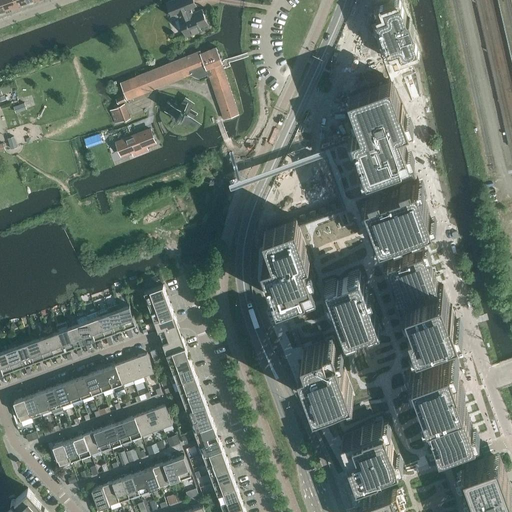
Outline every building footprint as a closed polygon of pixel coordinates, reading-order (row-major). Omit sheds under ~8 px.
[(15,0),(3,0),(6,9),(12,7),(13,9),(18,7),(15,0)] [(193,0),(170,0),(167,2),(172,14),(174,13),(177,19),(175,19),(179,28),(183,26),(186,34),(200,29),(200,26),(208,23),(202,9),(194,12),(191,6),(196,5),(193,0)] [(402,0),(399,0),(373,10),(393,65),(407,60),(417,56),(423,54),(411,23),(402,0)] [(121,82),(127,97),(159,84),(158,82),(166,79),(167,81),(183,74),(182,73),(190,70),(190,72),(201,77),(211,73),(215,85),(216,85),(219,93),(217,93),(223,110),(226,118),(239,113),(236,105),(222,62),(223,61),(217,46),(201,52),(200,50),(121,82)] [(370,90),(354,96),(357,104),(367,131),(358,135),(372,174),(412,160),(401,131),(414,127),(396,80),(370,90)] [(10,83),(1,86),(3,93),(12,90),(10,83)] [(126,100),(124,94),(116,97),(119,103),(126,100)] [(184,102),(186,103),(185,98),(174,100),(175,106),(172,106),(174,120),(178,119),(180,129),(183,129),(182,123),(187,122),(188,127),(190,126),(189,123),(193,123),(191,114),(198,113),(196,103),(189,105),(191,108),(191,113),(189,117),(185,120),(180,120),(176,118),(174,114),(173,109),(176,105),(179,102),(184,102)] [(14,106),(16,112),(26,108),(24,102),(14,106)] [(125,103),(116,106),(116,107),(110,109),(115,120),(116,123),(121,121),(122,121),(131,118),(125,103)] [(151,128),(117,142),(122,154),(131,150),(133,155),(149,149),(147,144),(155,141),(151,128)] [(101,131),(85,137),(89,147),(105,141),(101,131)] [(372,174),(358,135),(319,148),(321,152),(326,167),(327,169),(340,206),(366,196),(419,177),(412,160),(372,174)] [(14,136),(8,138),(11,148),(17,146),(14,137),(14,136)] [(419,177),(366,196),(382,239),(423,224),(434,219),(419,177)] [(340,206),(329,209),(339,235),(349,232),(340,206)] [(329,209),(319,213),(328,239),(339,235),(329,209)] [(319,213),(308,217),(318,243),(328,239),(319,213)] [(308,217),(298,221),(308,247),(318,243),(308,217)] [(276,258),(266,262),(282,305),(320,291),(309,259),(312,258),(308,247),(298,221),(267,232),(270,240),(276,258)] [(336,244),(320,249),(326,266),(339,262),(340,267),(346,265),(345,262),(348,261),(347,257),(350,256),(345,241),(336,244)] [(430,245),(389,259),(419,342),(449,331),(453,330),(460,327),(430,245)] [(363,273),(330,285),(349,336),(382,324),(363,273)] [(151,280),(150,278),(143,280),(146,288),(159,283),(157,277),(151,280)] [(144,290),(148,300),(167,293),(164,283),(144,290)] [(148,300),(152,310),(171,303),(167,293),(148,300)] [(152,310),(155,319),(174,312),(171,303),(152,310)] [(118,304),(108,308),(116,331),(126,327),(119,308),(118,304)] [(130,304),(119,308),(126,327),(130,337),(134,335),(130,326),(137,323),(130,304)] [(97,312),(106,335),(109,344),(113,343),(110,333),(116,331),(108,308),(97,312)] [(97,312),(87,315),(96,338),(106,335),(97,312)] [(174,312),(155,319),(159,330),(178,323),(174,312)] [(79,323),(86,342),(87,347),(91,345),(90,341),(96,338),(87,315),(77,319),(79,323)] [(79,323),(68,327),(75,346),(86,342),(79,323)] [(68,327),(58,330),(65,349),(75,346),(68,327)] [(58,330),(48,334),(55,353),(65,349),(58,330)] [(48,334),(38,338),(45,357),(55,353),(48,334)] [(163,342),(167,352),(186,345),(182,335),(163,342)] [(38,338),(28,342),(35,361),(45,357),(38,338)] [(28,342),(18,345),(24,364),(35,361),(28,342)] [(311,364),(304,366),(320,409),(323,408),(343,400),(346,399),(357,395),(350,374),(342,352),(339,344),(308,356),(311,364)] [(458,344),(409,362),(411,366),(443,456),(476,444),(479,443),(484,441),(465,388),(473,386),(458,344)] [(18,345),(7,349),(14,368),(24,364),(18,345)] [(167,352),(170,361),(189,354),(186,345),(167,352)] [(7,349),(0,351),(0,360),(4,372),(14,368),(7,349)] [(147,352),(137,356),(144,375),(154,371),(147,352)] [(170,361),(174,371),(193,364),(189,354),(170,361)] [(137,356),(126,359),(133,378),(144,375),(137,356)] [(126,359),(116,363),(123,382),(133,378),(126,359)] [(116,363),(106,367),(113,386),(123,382),(116,363)] [(175,382),(177,380),(196,374),(193,364),(174,371),(171,372),(175,382)] [(106,367),(96,370),(103,389),(113,386),(106,367)] [(96,370),(86,374),(93,393),(103,389),(96,370)] [(86,374),(75,378),(82,397),(93,393),(86,374)] [(177,380),(181,390),(200,383),(196,374),(177,380)] [(75,378),(65,382),(72,401),(82,397),(75,378)] [(65,382),(55,385),(62,404),(72,401),(65,382)] [(181,390),(184,400),(203,393),(200,383),(181,390)] [(45,389),(52,408),(54,412),(64,408),(62,404),(55,385),(45,389)] [(45,389),(35,393),(42,412),(52,408),(45,389)] [(35,393),(25,396),(32,415),(42,412),(35,393)] [(184,400),(188,409),(207,402),(203,393),(184,400)] [(32,415),(25,396),(14,400),(21,419),(32,415)] [(188,409),(191,419),(210,412),(207,402),(188,409)] [(166,403),(155,407),(162,426),(173,422),(166,403)] [(155,407),(145,411),(152,430),(162,426),(155,407)] [(145,411),(135,415),(142,434),(152,430),(145,411)] [(191,419),(195,428),(214,421),(210,412),(191,419)] [(135,415),(125,418),(132,437),(142,434),(135,415)] [(125,418),(115,422),(122,441),(132,437),(125,418)] [(214,421),(195,428),(199,438),(218,432),(214,421)] [(115,422),(104,426),(111,445),(122,441),(115,422)] [(104,426),(94,430),(101,449),(111,445),(104,426)] [(387,427),(346,442),(362,486),(403,472),(387,427)] [(26,434),(29,441),(39,437),(37,430),(26,434)] [(94,430),(84,433),(91,452),(101,449),(94,430)] [(84,433),(74,437),(81,456),(91,452),(84,433)] [(189,433),(182,436),(185,444),(191,441),(189,433)] [(200,443),(204,453),(223,446),(219,436),(200,443)] [(74,437),(64,441),(71,460),(81,456),(74,437)] [(71,460),(64,441),(53,445),(60,464),(71,460)] [(204,453),(207,463),(227,456),(223,446),(204,453)] [(126,452),(130,461),(138,458),(135,448),(126,452)] [(467,466),(462,468),(477,511),(511,511),(511,499),(510,492),(511,491),(511,483),(499,448),(483,454),(481,455),(465,461),(467,466)] [(119,452),(123,464),(129,462),(125,450),(119,452)] [(185,454),(174,458),(181,477),(191,473),(185,454)] [(207,463),(211,472),(230,465),(227,456),(207,463)] [(174,458),(164,462),(171,481),(181,477),(174,458)] [(164,462),(154,465),(161,484),(171,481),(164,462)] [(154,465),(143,469),(150,488),(161,484),(154,465)] [(211,472),(214,482),(234,475),(230,465),(211,472)] [(143,469),(133,473),(140,492),(150,488),(143,469)] [(133,473),(123,477),(130,496),(140,492),(133,473)] [(214,482),(218,491),(237,485),(234,475),(214,482)] [(123,477),(113,480),(120,499),(130,496),(123,477)] [(113,480),(103,484),(110,503),(120,499),(113,480)] [(110,503),(103,484),(92,488),(99,507),(110,503)] [(218,491),(221,501),(241,494),(237,485),(218,491)] [(366,497),(360,499),(365,511),(407,511),(397,486),(392,487),(381,491),(366,497)] [(16,499),(19,502),(7,511),(50,511),(28,487),(16,499)] [(178,501),(176,496),(175,493),(167,496),(170,504),(178,501)] [(221,501),(225,511),(244,504),(241,494),(221,501)]
